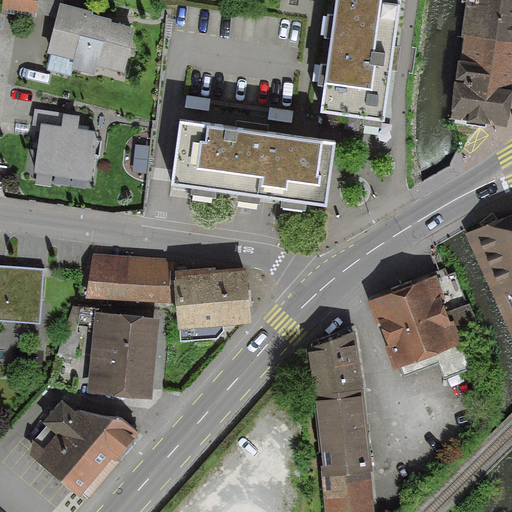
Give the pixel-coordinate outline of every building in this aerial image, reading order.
[(34,0),(4,0),(4,10),(33,13),(34,0)] [(404,0),(338,0),(323,115),(388,124),(404,0)] [(511,0),(472,0),(467,40),(511,45),(511,0)] [(62,11),(51,50),(122,71),(133,32),(62,11)] [(511,45),(467,40),(458,120),(508,126),(511,97),(511,45)] [(41,129),(35,175),(92,181),(97,137),(76,134),(78,119),(63,117),(62,131),(41,129)] [(340,143),(178,121),(168,194),(330,216),(340,143)] [(511,225),(478,239),(511,321),(511,225)] [(168,256),(93,250),(88,293),(173,298),(168,256)] [(246,257),(176,263),(180,319),(182,338),(215,336),(224,326),(223,315),(252,312),(246,257)] [(44,271),(0,268),(0,320),(40,323),(44,271)] [(436,281),(379,301),(405,372),(434,362),(440,379),(468,369),(436,281)] [(160,310),(97,307),(89,385),(151,390),(160,310)] [(371,511),(355,345),(310,349),(326,511),(371,511)] [(122,407),(77,402),(75,404),(63,393),(44,414),(49,419),(27,445),(80,488),(139,424),(122,407)]
